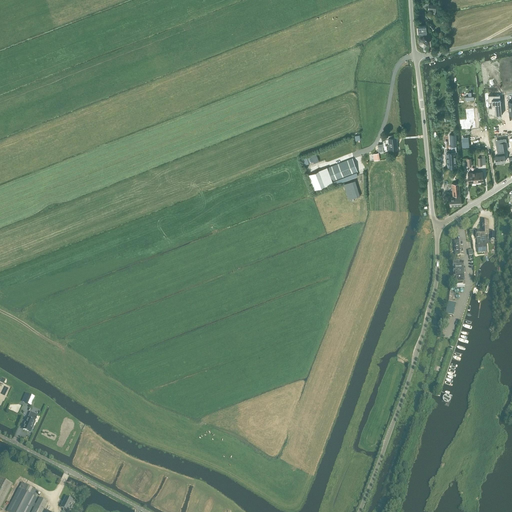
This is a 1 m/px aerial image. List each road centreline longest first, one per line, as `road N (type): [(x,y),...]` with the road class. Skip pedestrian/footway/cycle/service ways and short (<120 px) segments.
road 1 (unclassified): [(359,511),(430,306),(436,230)]
road 2 (residential): [(436,230),(415,56)]
road 3 (unclassified): [(146,511),(0,435)]
